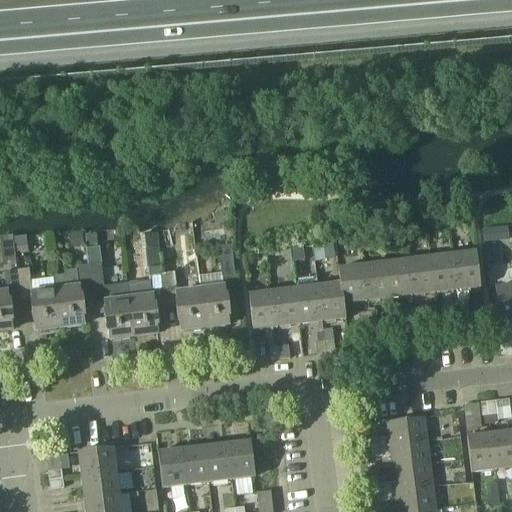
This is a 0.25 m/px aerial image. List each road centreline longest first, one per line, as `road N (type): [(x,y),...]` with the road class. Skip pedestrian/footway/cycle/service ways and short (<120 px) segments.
road 1 (motorway): [(0,26),(309,0)]
road 2 (residential): [(8,436),(23,421),(258,394)]
road 3 (residential): [(511,375),(311,406)]
